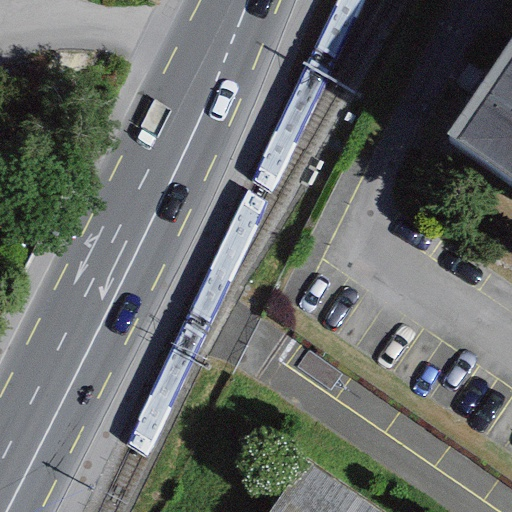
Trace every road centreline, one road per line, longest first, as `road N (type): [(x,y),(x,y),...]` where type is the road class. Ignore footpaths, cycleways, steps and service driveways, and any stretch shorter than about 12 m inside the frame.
road 1 (secondary): [(212,42),(0,468)]
road 2 (residential): [(0,55),(35,31),(212,42)]
